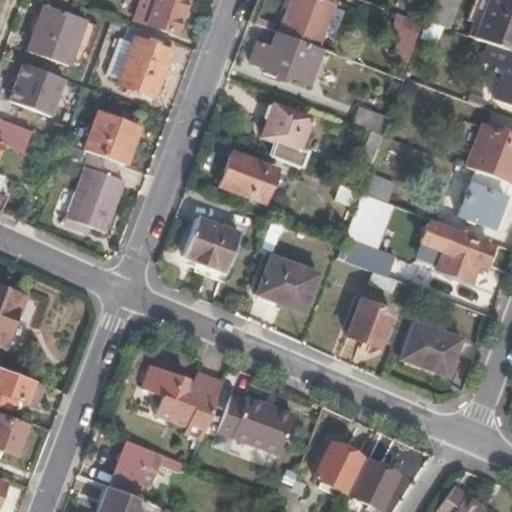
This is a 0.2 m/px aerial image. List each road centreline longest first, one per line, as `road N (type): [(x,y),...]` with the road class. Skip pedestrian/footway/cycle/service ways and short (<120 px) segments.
road 1 (residential): [(467,435),(124,290)]
road 2 (residential): [(234,0),(124,290)]
road 3 (residential): [(124,290),(41,511)]
road 4 (residential): [(124,290),(0,236)]
